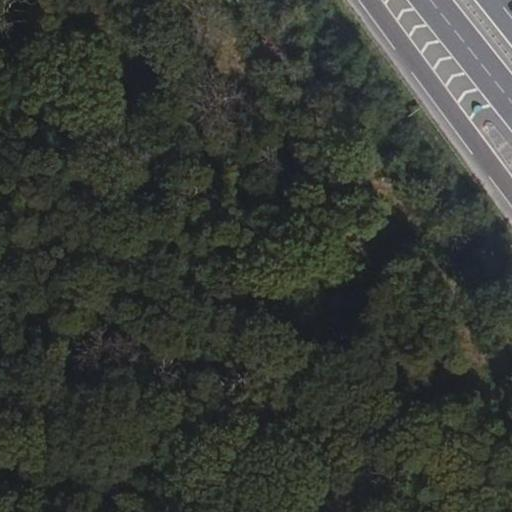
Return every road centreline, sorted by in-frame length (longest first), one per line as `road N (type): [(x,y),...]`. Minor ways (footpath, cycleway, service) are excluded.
road 1 (primary): [(367,0),(511,190)]
road 2 (trunk): [(426,0),(511,105)]
